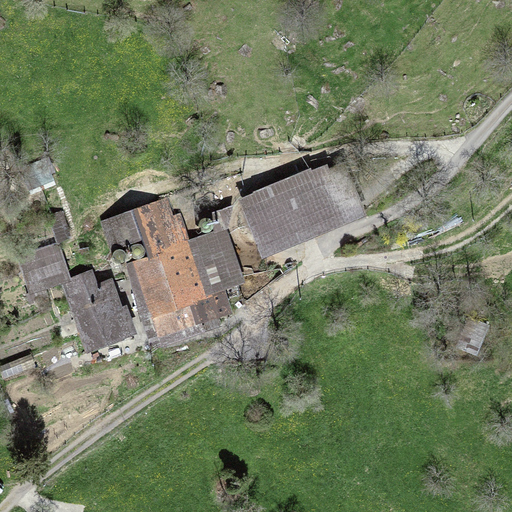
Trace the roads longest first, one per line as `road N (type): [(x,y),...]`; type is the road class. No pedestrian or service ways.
road 1 (track): [(6,511),(107,421),(269,316),(511,98)]
road 2 (track): [(317,273),(455,248),(511,205)]
